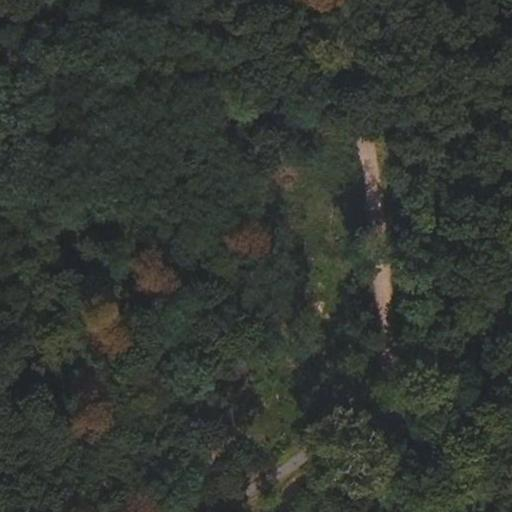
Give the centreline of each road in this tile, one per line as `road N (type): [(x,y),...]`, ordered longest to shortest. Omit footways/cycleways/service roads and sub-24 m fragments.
road 1 (track): [(337,0),(395,419)]
road 2 (track): [(218,511),(318,446),(395,419)]
road 3 (track): [(395,419),(443,394),(449,352),(480,326),(511,273)]
